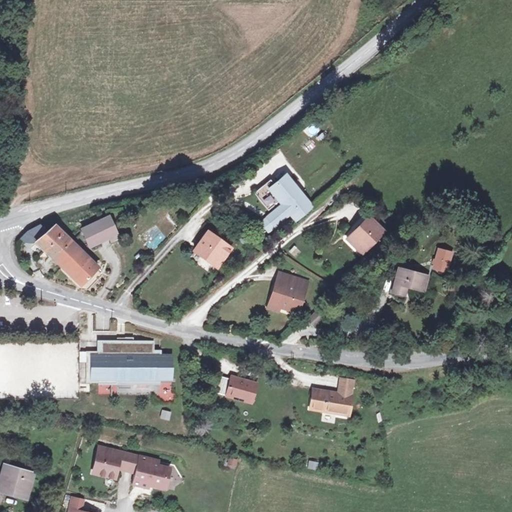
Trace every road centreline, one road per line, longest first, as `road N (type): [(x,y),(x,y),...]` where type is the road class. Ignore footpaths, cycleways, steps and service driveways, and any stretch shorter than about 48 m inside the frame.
road 1 (unclassified): [(27,285),(292,351),(392,363),(511,347)]
road 2 (secondary): [(0,222),(225,155),(422,0)]
